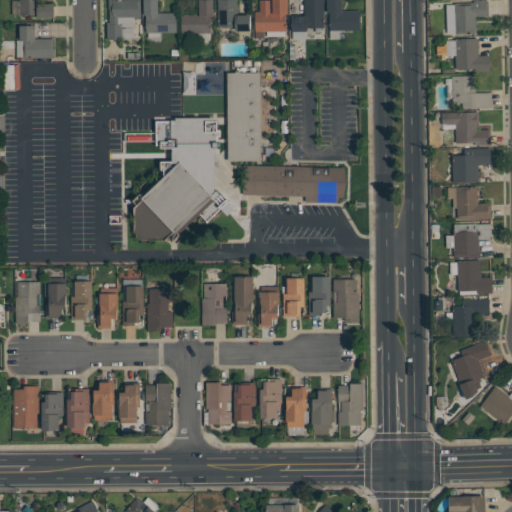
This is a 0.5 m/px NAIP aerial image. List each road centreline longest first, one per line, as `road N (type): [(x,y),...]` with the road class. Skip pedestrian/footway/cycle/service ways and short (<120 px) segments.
road 1 (secondary): [(385,0),(387,341)]
road 2 (residential): [(42,354),(324,353)]
road 3 (tertiary): [(189,468),(390,466)]
road 4 (secondary): [(410,248),(408,52)]
road 5 (tertiary): [(0,469),(189,468)]
road 6 (secondary): [(413,466),(411,302)]
